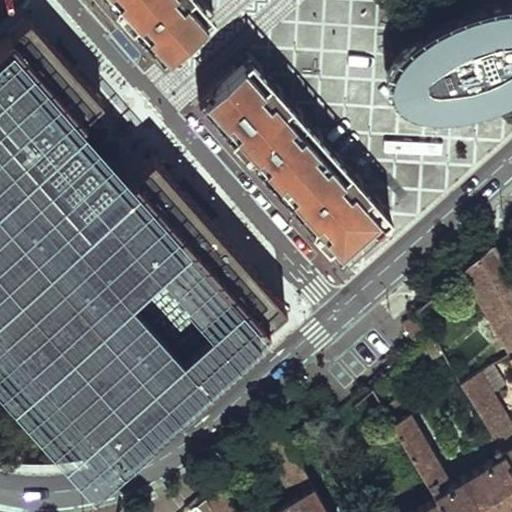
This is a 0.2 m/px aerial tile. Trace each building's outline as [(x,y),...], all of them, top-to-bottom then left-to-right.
[(202,0),(110,0),(162,58),(214,12),(202,0)] [(402,61),(396,70),(394,76),(401,93),(405,96),(410,99),(416,101),(425,102),(440,103),(454,102),(468,99),(482,95),(497,90),(511,83),(511,6),(507,6),(493,8),(477,12),(463,17),(448,24),(435,31),(423,39),(410,51),(402,61)] [(44,146),(100,96),(28,15),(0,39),(0,184),(23,165),(30,158),(34,154),(44,146)] [(199,99),(339,257),(390,211),(250,54),(199,99)] [(0,288),(81,218),(152,154),(127,126),(100,96),(44,146),(34,154),(30,158),(23,165),(0,184),(0,288)] [(81,218),(0,288),(0,331),(108,454),(231,345),(235,349),(286,304),(270,286),(152,154),(81,218)] [(476,278),(511,341),(511,273),(495,243),(469,266),(476,278)] [(412,314),(401,320),(412,339),(423,333),(412,314)] [(497,443),(502,452),(511,469),(511,350),(510,351),(511,353),(511,439),(508,434),(511,431),(511,422),(511,421),(493,390),(506,382),(494,361),(461,381),(490,431),(497,443)] [(511,511),(511,469),(502,452),(446,486),(441,478),(447,474),(410,410),(404,413),(396,400),(385,407),(435,496),(444,511),(511,511)] [(311,488),(273,509),(274,511),(333,511),(289,426),(271,442),(293,482),(306,476),(311,488)] [(497,443),(490,431),(481,435),(488,448),(497,443)] [(231,489),(242,511),(274,511),(273,509),(253,471),(231,489)] [(209,511),(242,511),(231,489),(207,507),(209,511)] [(444,511),(435,496),(408,511),(444,511)] [(191,511),(209,511),(207,507),(204,501),(191,511)]
